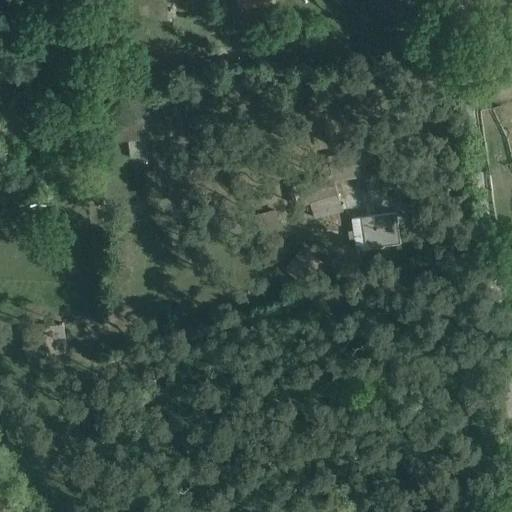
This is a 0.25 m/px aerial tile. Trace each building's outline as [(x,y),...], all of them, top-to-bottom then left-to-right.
[(244,51),(213,53),(213,65),(245,63),(244,51)] [(286,62),(266,64),(268,82),(287,81),(286,62)] [(112,142),(128,141),(130,160),(147,158),(145,114),(112,115),(112,142)] [(315,220),(344,212),(335,183),(361,178),(357,152),(329,157),(332,176),(287,190),(291,210),(310,204),(315,220)] [(382,177),(365,178),(365,192),(382,192),(382,177)] [(355,251),(400,244),(396,213),(352,220),(353,232),(348,232),(349,241),(354,240),(355,251)] [(303,246),(284,271),(306,290),(325,265),(303,246)] [(65,354),(63,329),(28,331),(29,357),(65,354)]
